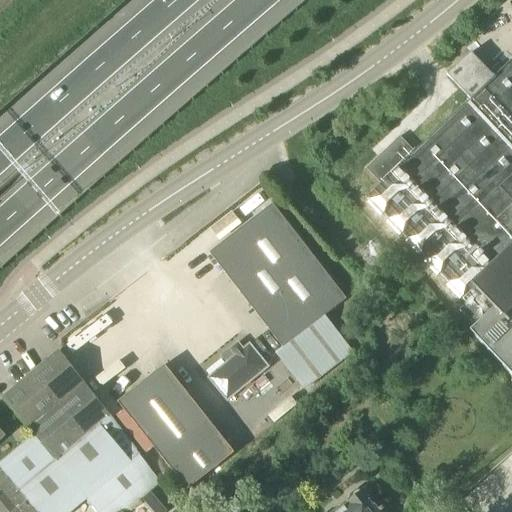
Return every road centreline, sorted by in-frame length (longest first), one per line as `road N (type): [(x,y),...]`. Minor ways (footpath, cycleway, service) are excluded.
road 1 (residential): [(0,328),(114,234),(308,111),(460,0)]
road 2 (motorway): [(0,226),(259,0)]
road 3 (motorway): [(182,0),(0,159)]
